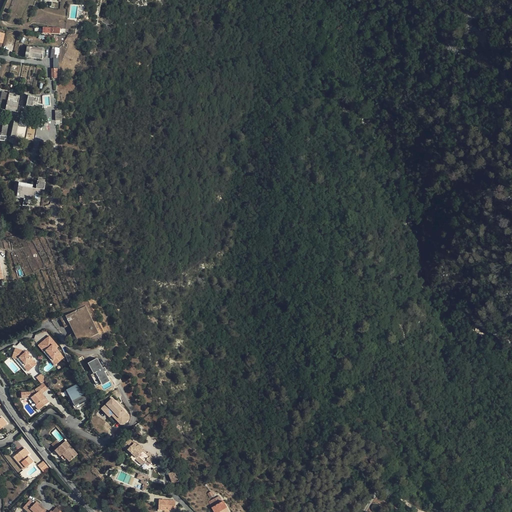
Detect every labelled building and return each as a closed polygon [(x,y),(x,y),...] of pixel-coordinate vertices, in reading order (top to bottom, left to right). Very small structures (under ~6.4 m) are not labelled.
[(31,47),(31,46),(27,46),(26,57),(42,60),(44,49),(31,47)] [(57,56),(59,56),(59,48),(53,47),(51,58),(54,59),(54,69),(52,69),(52,79),(57,79),(57,69),(59,69),(59,59),(58,59),(57,59),(57,56)] [(13,93),(9,92),(5,109),(16,112),(19,95),(16,94),(16,96),(13,95),(13,93)] [(38,98),(28,96),(26,106),(32,107),(33,103),(37,104),(38,98)] [(35,188),(32,188),(18,186),(16,197),(23,198),(27,199),(34,200),(36,193),(43,194),(45,183),(45,182),(45,180),(38,178),(37,181),(35,188)] [(99,333),(94,320),(86,305),(66,316),(61,319),(65,328),(70,325),(80,343),(99,333)] [(56,366),(65,358),(57,349),(54,345),(56,343),(50,336),(43,343),(49,349),(47,351),(55,360),(53,362),(56,366)] [(49,349),(43,343),(39,346),(53,362),(55,360),(47,351),(49,349)] [(16,349),(14,355),(21,358),(20,358),(23,362),(21,363),(24,368),(26,366),(31,371),(37,366),(29,356),(27,353),(16,349)] [(21,358),(14,355),(13,358),(18,360),(21,363),(23,362),(20,358),(21,358)] [(104,370),(98,360),(89,364),(94,373),(90,375),(97,388),(99,386),(101,384),(103,388),(111,383),(106,374),(107,373),(105,369),(104,370)] [(36,377),(41,384),(46,380),(41,374),(36,377)] [(48,388),(44,383),(35,390),(35,389),(31,393),(26,393),(28,399),(32,398),(38,405),(36,406),(40,411),(49,402),(46,398),(44,399),(41,395),(42,395),(42,394),(48,388)] [(85,402),(76,386),(66,392),(74,407),(79,405),(85,402)] [(128,419),(112,401),(105,407),(105,410),(107,412),(109,413),(110,412),(118,421),(117,422),(117,424),(120,427),(122,427),(128,422),(128,419)] [(118,421),(110,412),(109,413),(107,412),(105,410),(105,407),(103,409),(101,411),(109,419),(111,417),(117,424),(117,422),(118,421)] [(69,462),(77,454),(65,441),(61,445),(56,440),(51,444),(56,449),(55,450),(64,460),(66,458),(69,462)] [(154,459),(152,455),(149,452),(147,453),(142,449),(142,448),(138,445),(137,446),(134,443),(133,444),(129,440),(123,446),(131,453),(131,454),(136,459),(138,457),(144,462),(146,460),(150,463),(154,459)] [(18,459),(17,461),(19,464),(21,463),(26,468),(33,462),(27,455),(29,454),(24,448),(15,456),(18,459)] [(142,465),(144,462),(138,457),(136,459),(142,465)] [(44,461),(40,465),(44,471),(49,467),(44,461)] [(222,511),(225,511),(228,511),(224,504),(223,504),(220,499),(209,505),(213,511),(222,511),(223,511),(222,511)] [(30,509),(33,511),(41,511),(43,510),(37,505),(35,503),(34,505),(30,501),(23,508),(27,511),(30,509)] [(160,501),(159,510),(165,510),(165,507),(174,507),(174,501),(160,501)]
